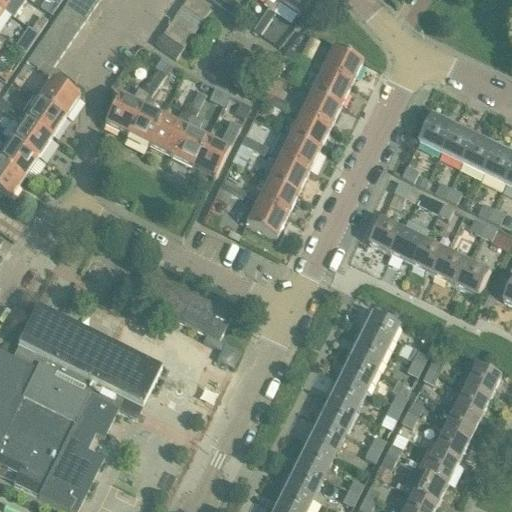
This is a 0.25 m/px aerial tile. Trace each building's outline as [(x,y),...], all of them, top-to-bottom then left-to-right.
[(14,22),(27,4),(20,0),(0,0),(0,11),(4,14),(4,15),(14,22)] [(51,18),(63,0),(53,0),(44,14),(51,18)] [(85,24),(92,15),(71,0),(64,10),(85,24)] [(92,15),(98,5),(91,0),(70,0),(71,0),(92,15)] [(203,24),(210,13),(190,0),(188,0),(182,9),(203,24)] [(226,0),(216,0),(213,6),(220,10),(226,0)] [(270,15),(277,5),(280,0),(268,0),(263,7),(268,11),(267,13),(270,15)] [(298,19),(311,0),(280,0),(277,5),(298,19)] [(224,13),(236,22),(244,11),(231,2),(224,13)] [(196,33),(203,24),(182,9),(175,19),(196,33)] [(78,34),(85,24),(64,10),(57,20),(78,34)] [(267,29),(275,18),(270,15),(267,13),(259,23),(267,29)] [(190,43),(196,33),(175,19),(169,28),(190,43)] [(37,37),(47,24),(40,20),(31,32),(31,33),(37,37)] [(72,44),(78,34),(57,20),(51,29),(72,44)] [(260,38),(267,29),(259,23),(253,33),(260,38)] [(183,53),(190,43),(169,28),(162,38),(183,53)] [(65,53),(72,44),(51,29),(44,39),(65,53)] [(24,57),(29,50),(37,37),(31,33),(31,32),(28,30),(19,43),(20,43),(15,51),(24,57)] [(176,63),(183,53),(162,38),(155,48),(176,63)] [(58,63),(65,53),(44,39),(37,49),(58,63)] [(52,72),(58,63),(37,49),(31,57),(52,72)] [(351,89),(362,66),(332,51),(321,74),(351,89)] [(309,68),(311,64),(288,53),(286,57),(309,68)] [(51,73),(52,72),(31,57),(27,64),(46,78),(50,72),(51,73)] [(307,72),(309,68),(286,57),(284,61),(307,72)] [(158,90),(166,79),(159,74),(151,85),(158,90)] [(340,111),(351,90),(351,89),(321,74),(310,96),(340,111)] [(64,123),(78,102),(51,83),(36,103),(64,123)] [(151,100),(158,90),(151,85),(144,95),(138,92),(132,104),(119,98),(104,128),(126,139),(141,109),(142,109),(147,98),(151,100)] [(200,111),(206,99),(198,95),(192,107),(200,111)] [(287,112),(290,108),(266,96),(264,101),(287,112)] [(330,133),(340,112),(340,111),(310,96),(299,118),(330,133)] [(285,116),(287,112),(264,101),(262,105),(285,116)] [(0,102),(0,113),(5,117),(11,109),(1,102),(0,102)] [(22,117),(22,116),(19,120),(23,123),(50,143),(64,123),(36,103),(36,104),(32,102),(22,117)] [(192,171),(207,141),(197,136),(202,125),(195,122),(200,111),(192,107),(187,118),(191,119),(170,161),(192,171)] [(19,120),(22,116),(11,109),(5,117),(16,125),(19,120)] [(148,150),(163,120),(142,109),(141,109),(126,139),(148,150)] [(170,161),(191,119),(187,118),(181,115),(176,126),(163,120),(148,150),(170,161)] [(319,155),(329,134),(330,133),(299,118),(289,140),(319,155)] [(442,157),(455,131),(433,120),(420,146),(442,157)] [(37,163),(47,147),(50,143),(23,123),(9,144),(37,163)] [(230,152),(240,130),(230,126),(220,147),(207,141),(192,171),(215,182),(230,152)] [(464,167),(476,142),(455,131),(442,157),(464,167)] [(265,156),(267,152),(245,140),(243,144),(265,156)] [(308,177),(319,155),(289,140),(278,162),(308,177)] [(485,178),(498,152),(476,142),(464,167),(485,178)] [(0,153),(0,167),(23,183),(37,163),(9,144),(1,155),(0,153)] [(265,156),(243,144),(241,148),(231,167),(243,173),(252,154),(263,160),(265,156)] [(507,188),(511,178),(511,159),(498,152),(485,178),(507,188)] [(297,198),(308,178),(308,177),(278,162),(267,184),(297,198)] [(0,197),(9,203),(23,183),(0,167),(0,197)] [(414,187),(419,177),(408,171),(403,181),(414,187)] [(243,199),(245,195),(222,184),(221,188),(243,199)] [(287,220),(297,200),(297,198),(267,184),(256,205),(287,220)] [(406,203),(411,193),(400,187),(395,198),(406,203)] [(446,203),(452,192),(441,187),(436,198),(446,203)] [(241,203),(243,199),(221,188),(218,192),(241,203)] [(457,208),(462,198),(452,192),(446,203),(457,208)] [(438,219),(443,209),(433,204),(428,214),(438,219)] [(276,243),(287,221),(287,220),(256,205),(245,228),(276,243)] [(449,224),(454,214),(443,209),(438,219),(449,224)] [(489,224),(494,214),(484,209),(479,219),(489,224)] [(500,229),(505,219),(494,214),(489,224),(500,229)] [(392,259),(404,233),(383,223),(370,248),(392,259)] [(481,240),(486,230),(476,225),(471,235),(481,240)] [(492,245),(497,235),(486,230),(481,240),(492,245)] [(413,269),(426,244),(404,233),(392,259),(413,269)] [(435,280),(447,254),(426,244),(413,269),(435,280)] [(104,259),(108,251),(100,246),(95,255),(104,259)] [(456,291),(469,265),(447,254),(435,280),(456,291)] [(479,302),(491,276),(469,265),(456,291),(479,302)] [(219,345),(232,318),(144,274),(131,302),(219,345)] [(161,374),(36,312),(17,351),(19,352),(14,363),(0,355),(0,468),(18,478),(13,487),(37,500),(62,511),(79,511),(104,464),(87,455),(95,439),(104,443),(118,415),(136,424),(141,413),(142,413),(161,374)] [(387,352),(398,330),(372,318),(361,340),(387,352)] [(376,374),(386,353),(387,352),(361,340),(351,361),(376,374)] [(232,372),(240,356),(224,348),(216,364),(232,372)] [(422,370),(427,360),(417,355),(412,365),(422,370)] [(366,396),(376,374),(351,361),(340,383),(366,396)] [(438,378),(443,367),(433,363),(428,373),(438,378)] [(417,381),(422,370),(412,365),(407,376),(417,381)] [(490,403),(500,382),(475,369),(464,391),(490,403)] [(432,389),(438,378),(428,373),(423,384),(432,389)] [(355,417),(365,396),(366,396),(340,383),(330,405),(355,417)] [(479,425),(489,404),(490,403),(464,391),(453,413),(479,425)] [(401,413),(406,403),(396,398),(391,408),(401,413)] [(344,439),(355,418),(355,417),(330,405),(319,426),(344,439)] [(417,422),(422,411),(412,406),(407,417),(417,422)] [(395,424),(401,413),(391,408),(385,419),(395,424)] [(468,447),(479,425),(453,413),(443,434),(468,447)] [(412,432),(417,422),(407,417),(402,427),(412,432)] [(334,460),(344,439),(319,426),(308,448),(334,460)] [(457,468),(468,447),(443,434),(432,456),(457,468)] [(379,456),(385,445),(374,440),(369,451),(379,456)] [(369,452),(347,441),(343,449),(365,460),(364,462),(374,467),(379,456),(369,451),(369,452)] [(323,482),(333,462),(334,460),(308,448),(298,469),(323,482)] [(396,464),(401,454),(391,449),(385,459),(396,464)] [(447,490),(457,468),(432,456),(421,477),(447,490)] [(384,487),(390,475),(396,464),(385,459),(380,470),(374,482),(384,487)] [(312,504),(322,483),(323,482),(298,469),(287,491),(312,504)] [(447,490),(421,477),(418,483),(409,478),(401,496),(410,500),(411,499),(436,511),(447,490)] [(358,499),(363,489),(353,484),(348,494),(358,499)] [(308,511),(312,505),(312,504),(287,491),(276,511),(308,511)] [(374,508),(379,497),(369,492),(364,503),(374,508)] [(353,510),(358,499),(348,494),(342,505),(353,510)] [(435,511),(436,511),(411,499),(410,500),(404,511),(435,511)] [(372,511),(374,508),(364,503),(359,511),(372,511)]
